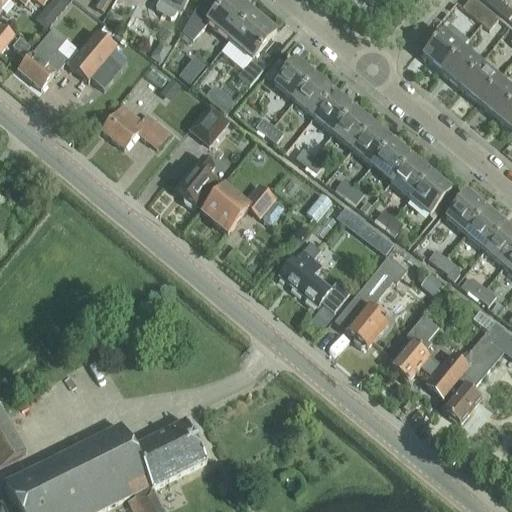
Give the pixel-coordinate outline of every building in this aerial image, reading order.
[(41,12),(51,0),(0,0),(0,15),(12,1),(23,10),(30,3),(41,12)] [(58,0),(56,0),(49,9),(49,15),(56,20),(62,14),(67,7),(58,0)] [(102,0),(95,13),(103,18),(113,0),(102,0)] [(133,0),(149,0),(160,6),(156,12),(157,16),(169,24),(174,22),(177,17),(178,17),(188,0),(131,0),(133,1),(133,0)] [(207,28),(229,45),(251,18),(229,0),(227,0),(216,15),(204,5),(180,35),(193,46),(207,28)] [(482,0),(481,2),(494,13),(499,6),(492,0),(482,0)] [(461,13),(480,28),(489,18),(471,2),(461,13)] [(494,13),(507,24),(511,18),(511,16),(499,6),(494,13)] [(111,17),(105,27),(116,33),(122,23),(111,17)] [(237,82),(250,92),(272,64),(260,55),(275,37),(251,18),(229,45),(252,64),(237,82)] [(489,18),(480,28),(488,35),(497,24),(489,18)] [(0,57),(14,42),(0,30),(0,57)] [(421,61),(439,76),(466,45),(448,30),(442,37),(441,37),(421,61)] [(53,35),(17,77),(40,96),(53,80),(54,81),(65,68),(70,72),(80,59),(65,46),(66,45),(53,35)] [(70,72),(68,73),(87,89),(90,85),(114,57),(115,55),(97,40),(80,59),(70,72)] [(20,44),(14,52),(23,60),(29,52),(20,44)] [(466,45),(439,76),(458,93),(479,69),(460,53),(467,46),(466,45)] [(153,57),(150,62),(160,69),(160,68),(166,60),(159,56),(153,57)] [(114,57),(90,85),(103,96),(122,73),(126,68),(114,57)] [(194,61),(177,81),(188,90),(205,70),(194,61)] [(273,90),(293,107),(315,82),(294,65),(273,90)] [(479,69),(458,93),(477,108),(497,84),(479,69)] [(315,82),(293,107),(313,124),(335,99),(315,82)] [(511,96),(497,84),(477,108),(496,124),(511,105),(511,96)] [(170,85),(159,99),(169,106),(180,92),(170,85)] [(214,89),(204,101),(225,119),(234,107),(214,89)] [(335,99),(313,124),(332,139),(353,114),(335,99)] [(511,105),(496,124),(511,138),(511,105)] [(209,111),(189,136),(209,152),(229,127),(209,111)] [(121,113),(101,138),(123,156),(136,140),(145,147),(156,155),(169,140),(158,131),(146,122),(139,128),(121,113)] [(353,114),(332,139),(351,156),(373,131),(353,114)] [(256,133),(265,141),(272,132),(263,124),(256,133)] [(373,131),(351,156),(370,172),(392,147),(373,131)] [(272,132),(265,141),(275,148),(282,140),(272,132)] [(285,156),(295,164),(302,155),(292,147),(285,156)] [(392,147),(370,172),(390,188),(411,163),(392,147)] [(295,164),(305,172),(312,163),(302,155),(295,164)] [(312,163),(305,172),(315,179),(322,170),(312,163)] [(411,163),(390,188),(408,204),(429,179),(411,163)] [(201,165),(175,197),(182,203),(183,209),(189,214),(194,213),(196,215),(212,195),(215,191),(205,182),(212,174),(201,165)] [(429,179),(408,204),(428,221),(450,196),(429,179)] [(295,185),(286,197),(303,209),(311,197),(295,185)] [(342,185),(335,195),(345,202),(352,193),(342,185)] [(223,194),(201,220),(226,240),(247,214),(259,223),(260,222),(262,223),(262,226),(268,231),(271,230),(283,215),(283,212),(278,208),(274,208),(272,206),(274,205),(258,192),(243,210),(223,194)] [(352,193),(345,202),(354,210),(362,201),(352,193)] [(306,217),(316,225),(332,206),(322,198),(306,217)] [(444,224),(464,241),(486,216),(466,198),(444,224)] [(345,211),(336,223),(360,241),(369,230),(345,211)] [(375,225),(385,233),(392,224),(382,216),(375,225)] [(486,216),(464,241),(483,257),(505,232),(486,216)] [(322,243),(335,226),(329,221),(316,238),(322,243)] [(392,224),(385,233),(394,240),(401,231),(392,224)] [(511,237),(505,232),(483,257),(502,273),(511,262),(511,237)] [(292,265),(278,283),(302,302),(316,314),(331,296),(313,281),(318,275),(310,268),(319,258),(309,249),(294,267),(292,265)] [(427,265),(437,273),(444,263),(434,256),(427,265)] [(386,330),(369,317),(393,287),(397,289),(406,277),(387,262),(333,330),(365,356),(386,330)] [(511,262),(502,273),(511,281),(511,262)] [(437,273),(447,280),(446,282),(453,287),(459,279),(459,274),(444,263),(437,273)] [(430,277),(419,290),(434,303),(445,289),(430,277)] [(460,293),(466,297),(467,296),(477,303),(484,294),(471,284),(467,284),(460,293)] [(484,294),(477,303),(487,311),(494,302),(484,294)] [(498,308),(491,316),(497,321),(504,313),(498,308)] [(442,372),(433,384),(427,391),(444,405),(447,401),(450,404),(439,417),(458,432),(479,406),(469,398),(502,358),(511,366),(511,344),(502,336),(502,335),(480,316),(473,325),(487,337),(462,367),(453,360),(442,372)] [(405,389),(419,372),(433,384),(442,372),(428,360),(426,362),(423,360),(431,351),(427,348),(438,335),(423,322),(405,344),(409,347),(386,373),(405,389)] [(0,471),(25,457),(0,414),(0,471)] [(160,511),(152,494),(206,467),(185,426),(131,453),(120,432),(5,490),(15,511),(108,511),(133,500),(134,503),(127,506),(130,511),(160,511)]
